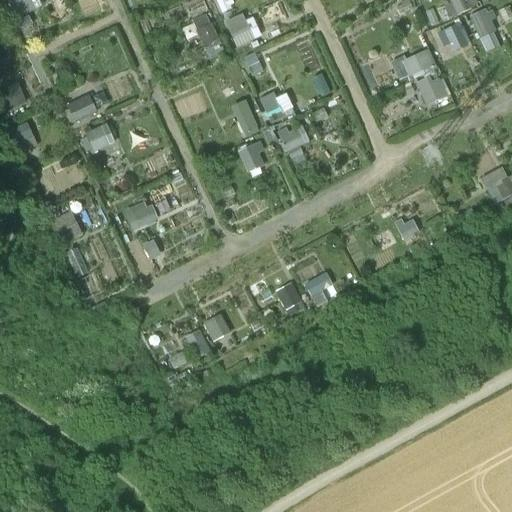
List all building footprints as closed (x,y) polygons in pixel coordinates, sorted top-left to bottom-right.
[(9,0),(16,17),(42,7),(39,0),(9,0)] [(449,0),(455,13),(478,4),(476,0),(449,0)] [(486,50),(503,43),(488,8),(470,15),(486,50)] [(248,11),(226,21),(236,46),(259,37),(248,11)] [(444,52),(467,44),(460,23),(436,31),(444,52)] [(430,47),(392,61),(399,80),(437,66),(430,47)] [(439,69),(415,77),(424,104),(448,96),(439,69)] [(19,83),(0,89),(0,94),(3,103),(9,101),(11,106),(25,101),(19,83)] [(293,111),(285,91),(261,100),(268,120),(293,111)] [(67,105),(75,122),(97,112),(90,95),(67,105)] [(244,131),(257,125),(251,113),(238,120),(244,131)] [(277,126),(283,150),(309,144),(303,120),(277,126)] [(88,130),(92,149),(114,144),(109,125),(88,130)] [(238,150),(247,171),(268,161),(258,141),(238,150)] [(132,230),(158,220),(150,198),(124,208),(132,230)] [(99,199),(54,218),(63,240),(109,221),(99,199)] [(82,240),(61,248),(73,281),(94,273),(82,240)] [(327,274),(306,283),(315,303),(336,294),(327,274)] [(291,281),(273,292),(286,312),(304,301),(291,281)] [(222,314),(204,322),(213,341),(231,333),(222,314)] [(200,330),(186,336),(197,359),(211,352),(200,330)]
